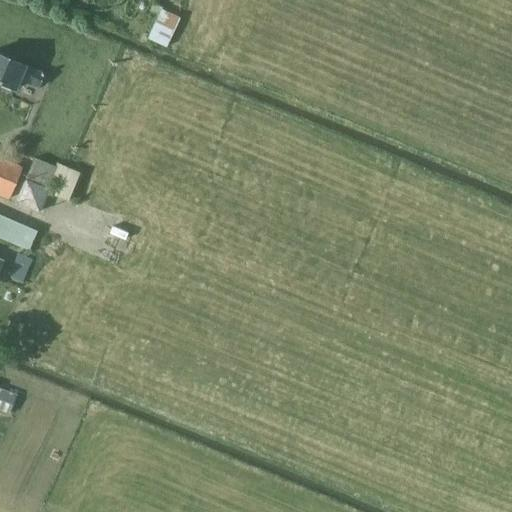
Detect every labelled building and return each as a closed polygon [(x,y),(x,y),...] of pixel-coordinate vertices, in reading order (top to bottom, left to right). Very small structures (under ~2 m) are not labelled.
[(156,0),(155,4),(153,3),(149,11),(158,15),(162,9),(165,0),(173,0),(178,2),(179,0),(156,0)] [(166,47),(180,17),(162,9),(148,38),(166,47)] [(32,84),(38,71),(0,55),(0,81),(9,85),(13,76),(32,84)] [(0,196),(10,200),(23,169),(0,159),(0,196)] [(48,189),(56,168),(35,159),(26,181),(27,181),(17,204),(40,214),(50,190),(48,189)] [(30,250),(28,249),(36,231),(0,215),(0,237),(21,246),(8,275),(23,282),(33,259),(27,257),(30,250)] [(62,400),(46,443),(122,471),(138,428),(62,400)] [(42,449),(26,490),(85,511),(104,511),(118,477),(42,449)]
